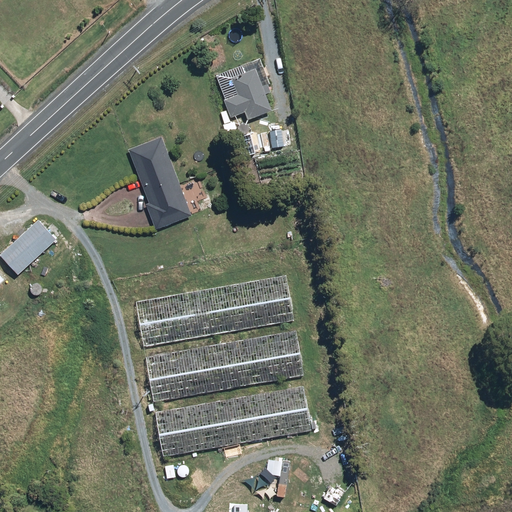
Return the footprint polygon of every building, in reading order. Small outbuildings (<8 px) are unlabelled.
[(257,69),(233,79),(240,94),(226,100),(233,117),(247,112),(250,120),(275,110),(268,94),(272,92),(269,84),(264,86),(257,69)] [(291,128),(269,132),(272,149),(294,146),(291,128)] [(151,203),(148,204),(157,229),(193,215),(163,137),(130,150),(151,203)] [(40,219),(2,255),(21,274),(58,239),(40,219)] [(0,284),(6,279),(3,276),(8,271),(0,262),(0,284)] [(288,276),(138,302),(145,346),(296,320),(288,276)] [(297,331),(147,357),(155,402),(305,376),(297,331)] [(305,386),(157,413),(165,457),(313,431),(305,386)] [(175,465),(166,467),(168,479),(177,478),(175,465)]
